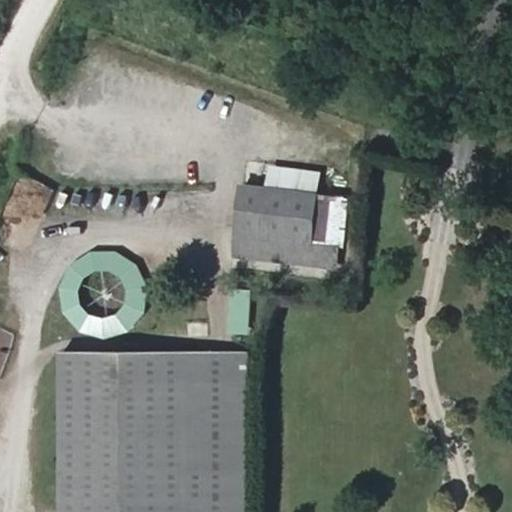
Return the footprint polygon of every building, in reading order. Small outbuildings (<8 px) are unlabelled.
[(325,192),(245,183),(236,259),(314,269),(325,192)] [(346,272),(356,195),(325,192),(314,269),(346,272)] [(69,329),(143,336),(150,258),(76,251),(69,329)] [(234,331),(255,332),(258,288),(237,286),(234,331)] [(253,511),(253,351),(65,351),(64,511),(253,511)]
